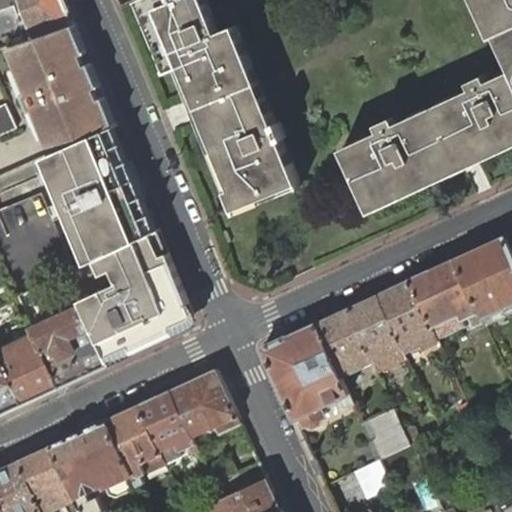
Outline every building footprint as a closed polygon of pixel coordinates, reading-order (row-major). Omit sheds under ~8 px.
[(0,0),(0,11),(24,3),(22,0),(0,0)] [(29,19),(68,6),(66,0),(22,0),(24,3),(29,19)] [(139,0),(168,71),(178,67),(185,64),(235,186),(229,189),(238,212),(240,211),(238,206),(257,198),(259,203),(282,194),(280,189),(298,181),(301,186),(303,185),(283,138),(287,137),(281,120),(277,122),(237,24),(219,31),(206,0),(139,0)] [(511,0),(482,0),(498,34),(503,32),(511,50),(511,62),(511,63),(511,64),(511,69),(490,80),(487,73),(471,81),(474,87),(398,122),(396,115),(379,122),(382,129),(344,147),(373,211),(389,204),(388,203),(386,197),(511,138),(511,0)] [(476,0),(493,36),(498,34),(482,0),(476,0)] [(69,26),(76,24),(76,23),(68,6),(29,19),(36,37),(69,26)] [(81,35),(76,24),(69,26),(80,53),(88,51),(81,35)] [(13,45),(21,43),(33,73),(26,76),(30,86),(44,121),(51,118),(64,148),(110,127),(99,98),(94,88),(85,64),(80,53),(69,26),(36,37),(13,44),(13,45)] [(498,34),(511,63),(511,62),(511,50),(503,32),(498,34)] [(33,73),(21,43),(13,45),(20,62),(19,63),(18,63),(18,64),(17,64),(17,66),(16,66),(16,67),(16,68),(16,69),(16,71),(40,129),(40,131),(41,131),(41,132),(42,132),(43,133),(44,134),(45,134),(46,134),(47,134),(48,134),(49,133),(50,133),(57,152),(64,148),(51,118),(44,121),(30,86),(26,76),(33,73)] [(92,61),(85,64),(94,88),(101,85),(98,75),(92,61)] [(185,64),(178,67),(229,189),(235,186),(185,64)] [(117,124),(106,96),(99,98),(110,127),(117,124)] [(0,106),(0,135),(19,127),(8,102),(0,106)] [(154,233),(158,231),(115,126),(57,152),(53,153),(66,187),(60,189),(75,226),(81,223),(96,260),(111,253),(150,235),(154,233)] [(388,203),(511,145),(511,138),(386,197),(388,203)] [(53,153),(47,156),(60,189),(66,187),(53,153)] [(282,194),(301,186),(298,181),(280,189),(282,194)] [(0,211),(0,252),(20,295),(69,273),(74,270),(42,194),(0,211)] [(240,211),(259,203),(257,198),(238,206),(240,211)] [(75,226),(90,263),(96,260),(81,223),(75,226)] [(170,252),(161,229),(158,231),(154,233),(163,256),(170,252)] [(195,314),(170,252),(163,256),(154,233),(150,235),(111,253),(96,260),(90,263),(74,270),(69,273),(78,293),(83,303),(99,338),(107,356),(130,345),(134,352),(152,344),(189,326),(195,314)] [(511,248),(506,235),(457,258),(481,310),(511,295),(511,248)] [(457,258),(411,279),(433,326),(461,313),(463,319),(469,316),(472,323),(473,326),(486,320),(481,310),(457,258)] [(411,279),(380,293),(403,344),(417,338),(420,345),(422,349),(440,340),(439,338),(435,330),(433,326),(411,279)] [(61,386),(111,363),(107,356),(99,338),(83,303),(78,293),(70,296),(75,306),(34,325),(39,338),(61,386)] [(380,293),(350,308),(375,361),(385,356),(391,353),(404,348),(403,344),(380,293)] [(511,295),(481,310),(486,320),(487,323),(511,310),(511,295)] [(350,308),(318,322),(343,375),(344,377),(375,363),(375,361),(350,308)] [(461,313),(433,326),(435,330),(439,338),(466,326),(463,319),(461,313)] [(264,347),(297,418),(302,415),(315,409),(334,401),(342,397),(343,400),(346,406),(355,402),(351,393),(344,377),(343,375),(318,322),(288,336),(268,344),(268,346),(264,347)] [(10,337),(16,349),(21,346),(21,345),(22,342),(31,338),(34,339),(35,340),(39,338),(34,325),(10,337)] [(0,414),(61,386),(39,338),(35,340),(34,339),(31,338),(22,342),(21,345),(21,346),(16,349),(4,354),(0,355),(0,414)] [(403,344),(404,348),(406,352),(415,347),(420,345),(417,338),(403,344)] [(128,355),(134,352),(130,345),(107,356),(111,363),(128,355)] [(219,368),(174,389),(194,434),(217,424),(240,414),(219,368)] [(174,389),(142,404),(163,450),(178,443),(181,450),(190,445),(194,453),(201,450),(198,444),(198,442),(194,434),(174,389)] [(142,404),(109,418),(138,481),(140,485),(147,482),(143,473),(147,471),(148,471),(155,468),(160,466),(169,462),(164,452),(163,450),(142,404)] [(395,408),(372,419),(379,436),(378,438),(376,440),(384,458),(412,444),(395,408)] [(244,423),(240,414),(217,424),(220,430),(221,433),(244,423)] [(109,418),(54,444),(78,496),(85,511),(100,511),(108,508),(107,507),(101,494),(100,493),(93,497),(89,487),(107,479),(111,490),(112,492),(119,494),(136,487),(138,481),(109,418)] [(164,452),(169,462),(183,455),(181,450),(178,443),(163,450),(164,452)] [(54,444),(22,459),(46,511),(59,505),(64,502),(78,496),(54,444)] [(22,459),(0,469),(0,494),(8,511),(46,511),(22,459)] [(393,484),(382,459),(366,467),(356,471),(354,472),(366,497),(393,484)] [(262,461),(216,482),(224,498),(269,477),(262,461)] [(224,498),(213,503),(216,511),(282,511),(285,511),(269,477),(224,498)] [(100,493),(101,494),(106,492),(111,490),(107,479),(89,487),(93,497),(100,493)] [(505,511),(511,511),(511,487),(500,493),(506,506),(503,507),(505,511)] [(8,511),(0,494),(0,511),(8,511)] [(455,511),(454,509),(448,511),(447,511),(505,511),(503,507),(500,500),(479,510),(473,511),(455,511)]
